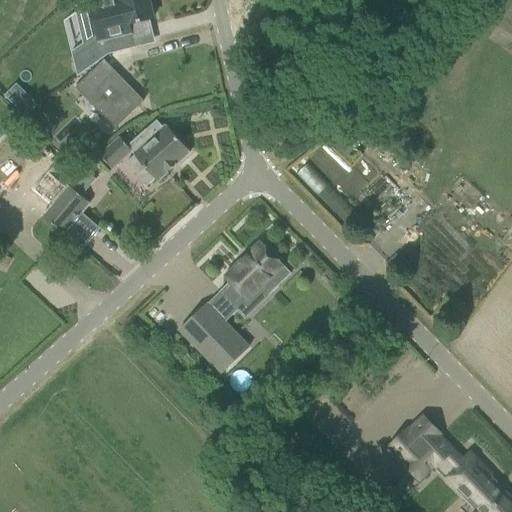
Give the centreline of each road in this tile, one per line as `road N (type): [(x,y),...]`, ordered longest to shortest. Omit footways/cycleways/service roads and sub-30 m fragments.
road 1 (unclassified): [(511,421),(248,152)]
road 2 (unclassified): [(0,385),(232,183),(248,152)]
road 3 (unclassified): [(248,152),(248,94),(225,0)]
